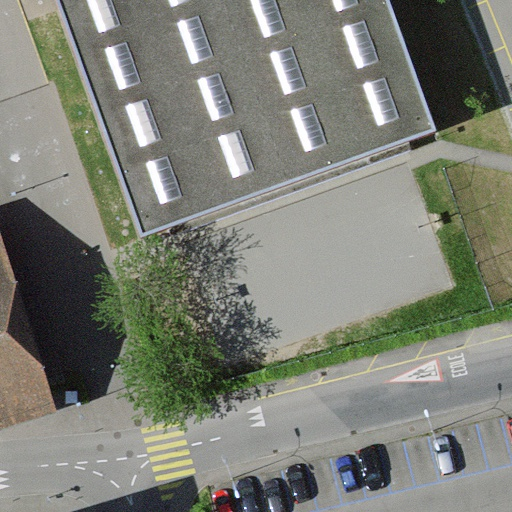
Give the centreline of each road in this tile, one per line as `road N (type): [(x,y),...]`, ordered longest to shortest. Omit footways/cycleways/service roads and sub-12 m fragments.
road 1 (residential): [(149,455),(511,362)]
road 2 (residential): [(0,474),(149,455)]
